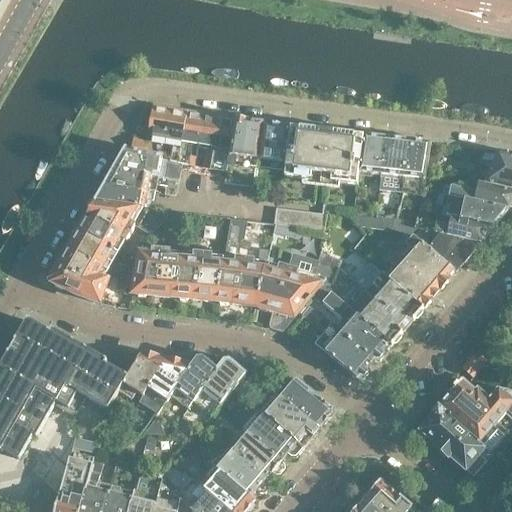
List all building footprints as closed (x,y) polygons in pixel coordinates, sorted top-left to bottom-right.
[(153,106),(149,129),(148,138),(174,143),(172,155),(171,163),(176,163),(179,143),(184,112),(153,106)] [(184,112),(179,143),(176,163),(188,165),(192,146),(196,146),(201,115),(184,112)] [(201,115),(196,146),(206,148),(202,167),(210,168),(213,149),(218,118),(201,115)] [(213,149),(222,151),(230,152),(234,129),(235,122),(236,121),(218,118),(213,149)] [(229,157),(230,157),(225,182),(253,187),(257,160),(263,125),(235,122),(234,129),(230,152),(229,157)] [(263,125),(257,160),(256,169),(273,171),(284,173),(286,164),(290,128),(263,125)] [(364,137),(290,128),(286,164),(284,178),(337,184),(357,186),(364,137)] [(359,173),(380,176),(386,139),(365,137),(364,137),(359,173)] [(134,139),(131,152),(148,155),(150,143),(134,139)] [(399,191),(407,142),(386,139),(380,176),(381,176),(380,189),(399,191)] [(430,148),(431,144),(407,142),(399,191),(423,195),(426,181),(428,163),(430,148)] [(126,151),(116,168),(151,174),(150,177),(152,177),(163,179),(164,176),(164,173),(179,176),(181,164),(166,162),(162,161),(163,158),(158,157),(148,155),(131,152),(126,151)] [(159,152),(158,157),(163,158),(162,161),(171,163),(172,155),(159,152)] [(485,186),(511,191),(511,155),(499,153),(487,152),(481,165),(492,167),(485,186)] [(439,155),(430,154),(428,163),(427,172),(436,173),(437,165),(439,155)] [(116,168),(106,186),(149,194),(149,192),(156,194),(157,186),(166,188),(165,196),(173,198),(177,195),(179,181),(163,179),(152,177),(150,177),(151,174),(116,168)] [(508,211),(511,205),(511,191),(485,186),(479,184),(477,194),(451,189),(449,198),(508,211)] [(106,186),(96,204),(140,209),(145,210),(147,202),(154,203),(156,195),(149,194),(106,186)] [(445,207),(442,215),(494,228),(508,211),(449,198),(442,196),(440,205),(445,207)] [(96,204),(91,212),(79,232),(115,253),(122,241),(127,244),(137,227),(150,234),(162,221),(165,220),(166,212),(145,210),(140,209),(96,204)] [(354,205),(353,217),(354,217),(361,218),(363,207),(362,206),(360,205),(354,205)] [(328,206),(327,215),(340,216),(341,207),(328,206)] [(278,208),(275,227),(276,227),(288,228),(324,233),(327,215),(278,208)] [(383,221),(384,213),(375,212),(374,220),(383,221)] [(417,225),(383,221),(374,220),(353,217),(363,230),(413,236),(414,229),(416,229),(417,225)] [(416,231),(440,236),(447,238),(480,246),(494,228),(452,218),(449,227),(418,221),(417,225),(416,231)] [(223,263),(218,304),(219,304),(221,307),(227,307),(230,305),(257,308),(258,308),(264,268),(255,267),(255,262),(239,259),(239,258),(242,242),(243,241),(247,224),(231,222),(226,258),(223,257),(223,263)] [(285,237),(288,228),(276,227),(275,234),(285,237)] [(79,232),(70,249),(86,258),(85,262),(104,272),(115,253),(79,232)] [(440,236),(429,250),(455,273),(456,273),(480,246),(447,238),(440,236)] [(406,263),(436,290),(439,292),(455,273),(429,250),(422,245),(426,241),(422,237),(418,241),(414,237),(406,246),(408,248),(399,257),(406,263)] [(70,249),(60,265),(52,280),(53,285),(82,299),(101,305),(109,280),(101,277),(104,272),(85,262),(86,258),(70,249)] [(136,271),(134,283),(132,296),(137,296),(139,299),(145,299),(148,297),(178,300),(182,259),(171,258),(172,252),(152,250),(152,254),(139,252),(136,271)] [(182,259),(178,300),(179,300),(181,303),(187,303),(190,301),(218,304),(223,263),(213,262),(213,256),(194,254),(193,260),(182,259)] [(321,254),(315,281),(324,284),(325,286),(324,288),(331,295),(336,291),(348,264),(321,254)] [(391,266),(381,277),(423,312),(433,301),(431,295),(436,290),(406,263),(399,257),(398,255),(390,264),(391,266)] [(264,268),(258,308),(271,312),(271,310),(279,313),(278,317),(273,316),(271,326),(272,328),(273,330),(283,332),(293,322),(324,286),(323,285),(298,277),(299,272),(280,266),(278,272),(266,268),(264,268)] [(352,312),(350,312),(388,345),(389,345),(392,348),(403,335),(403,334),(414,322),(423,312),(381,277),(382,276),(371,266),(357,282),(363,287),(346,306),(352,312)] [(134,283),(129,282),(126,295),(132,296),(134,283)] [(342,321),(335,331),(372,363),(373,362),(380,362),(384,356),(384,350),(388,345),(350,312),(330,295),(322,304),(342,321)] [(320,317),(309,308),(303,315),(314,324),(320,317)] [(27,323),(0,369),(0,452),(1,453),(2,451),(19,460),(32,438),(33,436),(36,438),(56,403),(77,414),(86,398),(107,411),(108,411),(119,394),(124,386),(129,379),(129,378),(125,376),(124,377),(109,369),(109,368),(105,365),(108,363),(105,361),(104,362),(86,352),(87,351),(84,349),(83,350),(73,345),(75,343),(72,342),(71,343),(54,333),(51,331),(49,333),(47,332),(46,333),(33,325),(34,324),(30,322),(27,323)] [(319,348),(326,354),(339,364),(359,381),(359,380),(363,380),(364,380),(369,374),(368,368),(372,363),(335,331),(331,327),(324,335),(328,338),(319,348)] [(488,361),(477,352),(462,370),(473,379),(488,361)] [(124,386),(119,394),(131,402),(136,394),(142,397),(166,361),(160,360),(161,358),(158,357),(156,356),(150,354),(147,355),(144,354),(129,378),(129,379),(124,386)] [(142,397),(138,404),(157,417),(167,403),(172,397),(179,387),(178,387),(192,367),(185,365),(185,364),(182,363),(180,361),(175,360),(171,360),(168,360),(167,361),(166,361),(142,397)] [(179,387),(172,397),(184,406),(188,409),(197,398),(218,372),(202,360),(197,361),(193,367),(192,367),(178,387),(179,387)] [(197,399),(194,404),(211,418),(218,409),(234,390),(246,376),(230,362),(225,362),(218,372),(197,398),(197,399)] [(246,376),(234,390),(241,395),(253,381),(248,377),(248,376),(247,376),(246,376)] [(282,399),(319,431),(332,417),(332,416),(332,411),(331,411),(297,382),(296,382),(292,378),(277,395),(282,399)] [(462,383),(440,408),(439,410),(446,416),(481,446),(481,445),(492,454),(506,437),(496,428),(507,416),(511,419),(511,393),(497,390),(490,399),(478,389),(476,392),(463,381),(462,383)] [(260,412),(266,417),(304,450),(319,431),(282,399),(276,393),(260,412)] [(436,416),(434,418),(421,432),(474,478),(494,456),(492,454),(481,445),(481,446),(446,416),(439,410),(434,415),(436,416)] [(242,430),(249,435),(282,463),(283,463),(282,462),(287,456),(291,459),(292,458),(295,458),(296,459),(304,450),(266,417),(260,412),(259,411),(242,430)] [(153,423),(143,437),(164,438),(160,428),(153,423)] [(174,429),(168,436),(175,441),(180,441),(184,437),(174,429)] [(249,435),(233,453),(266,481),(271,475),(272,475),(273,475),(276,477),(279,476),(280,477),(285,471),(285,466),(282,463),(249,435)] [(155,450),(158,441),(148,438),(146,447),(155,450)] [(72,450),(55,511),(80,511),(87,489),(92,473),(93,466),(95,456),(72,450)] [(233,453),(218,470),(217,471),(220,474),(221,473),(251,499),(256,492),(260,495),(261,494),(264,494),(265,495),(270,489),(269,485),(269,484),(266,481),(233,453)] [(211,460),(206,462),(213,468),(215,470),(218,466),(211,460)] [(87,489),(80,511),(105,511),(110,495),(113,486),(98,483),(100,475),(103,463),(95,462),(92,473),(87,489)] [(128,466),(118,464),(114,478),(124,481),(128,466)] [(200,488),(207,494),(228,511),(250,511),(254,508),(253,504),(255,502),(251,499),(221,473),(220,474),(215,470),(213,468),(205,477),(208,479),(200,488)] [(175,498),(190,511),(228,511),(207,494),(200,488),(192,479),(175,498)] [(132,500),(129,511),(155,511),(156,510),(156,506),(161,485),(137,480),(134,492),(132,500)] [(370,494),(365,501),(377,511),(415,511),(381,482),(380,484),(375,483),(369,489),(370,494)] [(110,495),(105,511),(129,511),(132,500),(134,492),(113,486),(110,495)] [(511,511),(511,495),(498,511),(499,511),(511,511)] [(377,511),(365,501),(358,508),(354,507),(349,511),(377,511)]
